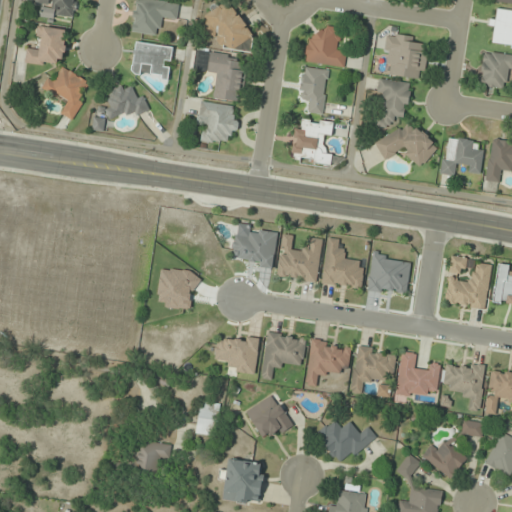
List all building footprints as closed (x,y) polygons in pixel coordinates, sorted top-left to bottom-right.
[(75,19),(77,0),(34,0),(34,4),(43,5),(41,15),(75,19)] [(177,20),(178,1),(162,0),(133,0),(132,33),(159,35),(160,19),(177,20)] [(247,51),(252,19),(234,16),(235,8),(209,4),(205,33),(218,35),(216,47),(247,51)] [(495,29),(492,46),(511,48),(511,10),(496,9),(495,18),(489,17),(488,27),(495,29)] [(346,51),(338,50),(340,28),(323,26),(322,36),(308,35),(305,62),(344,67),(346,51)] [(66,29),(39,28),(38,48),(26,48),(26,64),(64,66),(66,29)] [(428,41),(386,36),(384,53),(391,54),(388,75),(423,79),(428,41)] [(174,47),(136,41),(130,74),(168,81),(174,47)] [(511,73),(511,55),(484,51),(479,86),(510,90),(511,73)] [(196,71),(216,73),(214,99),(241,102),(245,57),(197,53),(196,71)] [(60,115),(70,120),(91,83),(62,67),(54,82),(47,78),(41,89),(67,103),(60,115)] [(308,102),(308,113),(323,114),(327,70),(303,68),(300,101),(308,102)] [(383,95),(378,126),(393,128),(394,117),(405,118),(411,83),(379,78),(377,94),(383,95)] [(106,92),(111,104),(100,109),(102,115),(91,120),(97,132),(107,128),(106,126),(148,107),(143,94),(135,98),(128,83),(106,92)] [(196,129),(202,130),(202,142),(226,143),(226,136),(237,136),(238,116),(232,115),(233,104),(198,103),(196,129)] [(295,128),(289,160),(331,167),(333,153),(323,152),(325,135),(332,136),(334,123),(303,118),(301,129),(295,128)] [(375,144),(384,160),(405,148),(415,166),(437,153),(418,120),(375,144)] [(476,141),(445,137),(440,175),(456,177),(458,168),(480,171),(483,151),(474,150),(476,141)] [(499,183),(501,171),(511,173),(511,168),(511,143),(491,141),(485,181),(499,183)] [(305,237),(304,247),(292,245),(293,235),(281,233),(275,277),(318,283),(323,239),(305,237)] [(361,290),(365,262),(345,260),(346,248),(339,248),(340,240),(327,238),(322,285),(361,290)] [(465,256),(449,258),(451,275),(467,273),(465,256)] [(444,304),(485,310),(492,265),(473,262),(470,282),(448,278),(444,304)] [(511,275),(506,275),(508,265),(497,264),(492,301),(511,303),(511,275)] [(307,338),(267,332),(261,378),(271,379),(272,370),(282,371),(283,363),(303,365),(307,338)] [(305,385),(315,387),(318,371),(347,376),(352,345),(311,339),(305,385)] [(356,347),(350,392),(361,393),(363,380),(392,383),(396,352),(356,347)] [(396,394),(426,397),(427,389),(437,390),(440,366),(415,363),(416,354),(401,352),(396,394)] [(470,399),(469,411),(480,412),(485,366),(445,362),(443,388),(462,390),(461,399),(470,399)] [(485,414),(495,416),(498,399),(511,400),(511,370),(491,367),(485,414)] [(377,394),(384,396),(386,387),(380,385),(377,394)] [(245,413),(262,437),(271,431),(276,438),(294,425),(271,394),(245,413)] [(196,434),(216,436),(219,404),(200,402),(196,434)] [(350,420),(340,427),(334,419),(314,434),(338,465),(376,437),(368,426),(359,432),(350,420)] [(482,436),(483,422),(463,420),(462,435),(482,436)] [(511,477),(511,475),(511,437),(500,433),(485,465),(511,477)] [(171,444),(138,442),(136,473),(157,475),(158,459),(170,460),(171,444)] [(441,448),(431,443),(422,460),(454,477),(466,454),(444,443),(441,448)] [(421,463),(408,454),(396,472),(409,481),(421,463)] [(265,462),(230,458),(229,469),(220,468),(219,479),(226,480),(224,501),(260,505),(265,462)] [(439,511),(442,490),(410,487),(409,499),(399,498),(397,511),(439,511)] [(366,511),(369,495),(341,491),(340,501),(331,499),(329,511),(366,511)]
